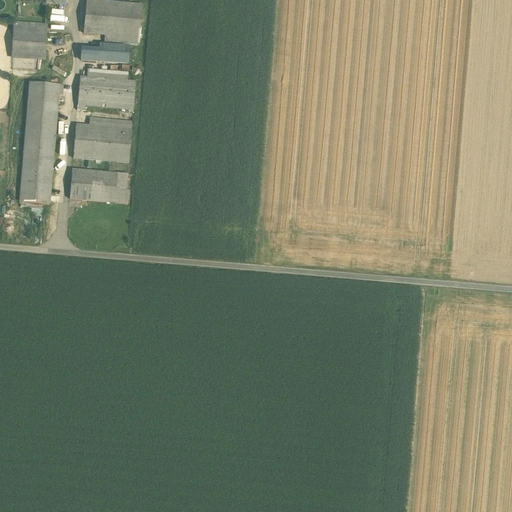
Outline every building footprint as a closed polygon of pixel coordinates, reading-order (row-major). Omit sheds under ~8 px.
[(142,7),(86,2),(83,34),(105,36),(104,42),(139,46),(142,7)] [(47,26),(14,24),(12,57),(46,59),(47,38),(47,26)] [(72,40),(47,38),(46,59),(68,61),(71,61),(72,40)] [(128,48),(100,46),(100,54),(99,62),(127,64),(128,48)] [(100,54),(82,52),(81,61),(99,62),(100,54)] [(136,83),(80,78),(77,111),(86,112),(86,107),(133,111),(136,83)] [(59,86),(29,84),(19,203),(49,205),(59,86)] [(131,131),(76,126),(73,159),(129,164),(131,131)] [(128,176),(72,171),(69,200),(125,205),(128,176)]
